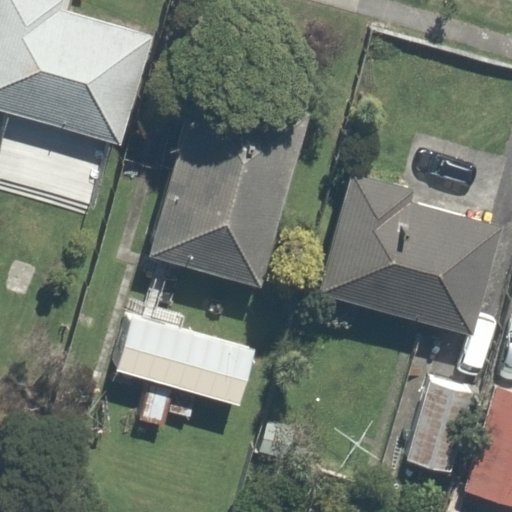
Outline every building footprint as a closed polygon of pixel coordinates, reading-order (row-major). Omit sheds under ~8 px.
[(0,0),(0,103),(23,111),(5,168),(75,190),(93,133),(126,144),(162,29),(70,0),(0,0)] [(301,118),(193,88),(148,253),(256,282),(301,118)] [(354,174),(320,289),(463,331),(497,216),(354,174)] [(132,309),(115,370),(246,407),(263,346),(132,309)] [(476,383),(425,368),(400,453),(451,468),(476,383)] [(511,380),(486,374),(458,487),(511,500),(511,380)]
